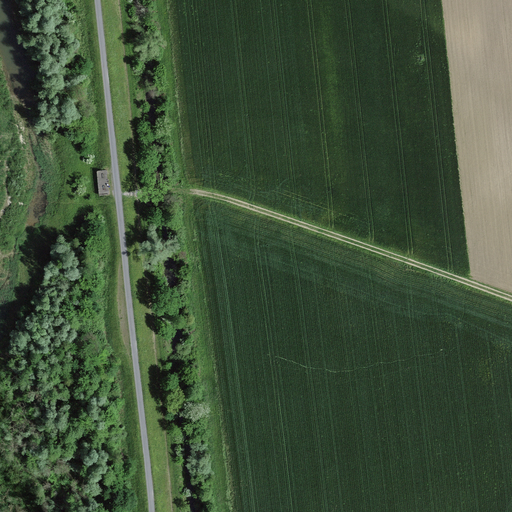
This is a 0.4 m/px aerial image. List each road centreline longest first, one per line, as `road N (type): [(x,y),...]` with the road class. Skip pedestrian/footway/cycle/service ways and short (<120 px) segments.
road 1 (track): [(98,0),(150,511)]
road 2 (track): [(135,192),(229,199),(511,298)]
